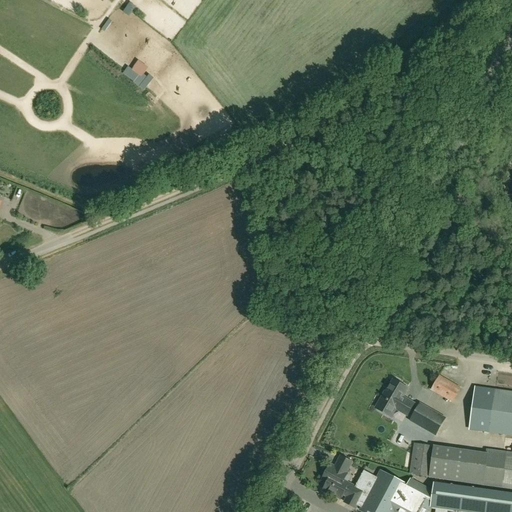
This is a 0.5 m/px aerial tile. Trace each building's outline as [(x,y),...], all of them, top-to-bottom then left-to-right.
[(452,401),(460,387),(439,375),(431,389),(452,401)] [(394,381),(386,393),(385,392),(376,408),(391,417),(396,409),(407,415),(414,404),(402,397),(407,389),(400,384),(400,382),(397,381),(395,381),(394,381)] [(479,422),(478,430),(511,434),(511,392),(483,389),(482,397),(475,396),(474,405),(475,405),(474,413),(473,413),(472,421),(479,422)] [(420,405),(411,420),(435,434),(444,419),(420,405)] [(415,444),(410,475),(427,477),(431,446),(415,444)] [(511,453),(487,450),(486,454),(434,446),(430,477),(511,488),(511,453)] [(322,480),(327,482),(323,490),(340,499),(342,495),(349,498),(346,503),(355,508),(364,491),(343,481),(347,473),(346,473),(351,462),(341,456),(335,467),(330,464),(322,480)] [(394,511),(427,511),(430,508),(465,511),(511,511),(511,494),(433,483),(432,490),(430,489),(429,492),(409,483),(408,485),(381,471),(360,510),(363,511),(394,511)]
